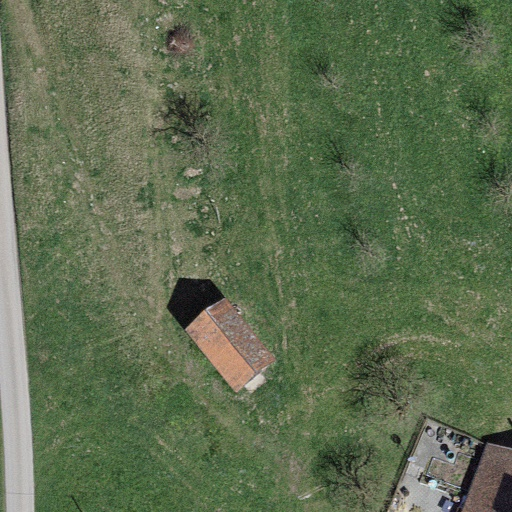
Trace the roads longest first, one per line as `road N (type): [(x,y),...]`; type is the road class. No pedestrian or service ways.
road 1 (track): [(12,0),(91,249),(114,296),(199,395)]
road 2 (unclassified): [(21,511),(0,167)]
